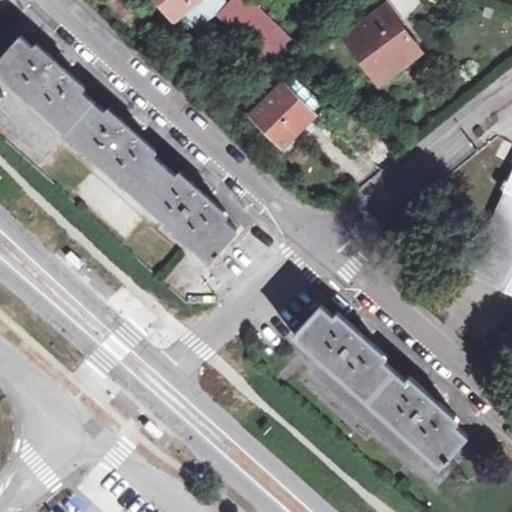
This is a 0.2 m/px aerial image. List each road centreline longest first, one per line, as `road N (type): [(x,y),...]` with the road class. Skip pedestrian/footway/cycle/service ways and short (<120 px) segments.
road 1 (residential): [(315,248),(45,0)]
road 2 (secondary): [(0,271),(270,511)]
road 3 (residential): [(315,248),(511,419)]
road 4 (residential): [(511,94),(315,248)]
road 5 (secondary): [(167,371),(0,215)]
road 6 (secondary): [(325,511),(167,371)]
road 7 (residential): [(315,248),(167,371)]
road 8 (residential): [(85,440),(119,455),(182,511)]
